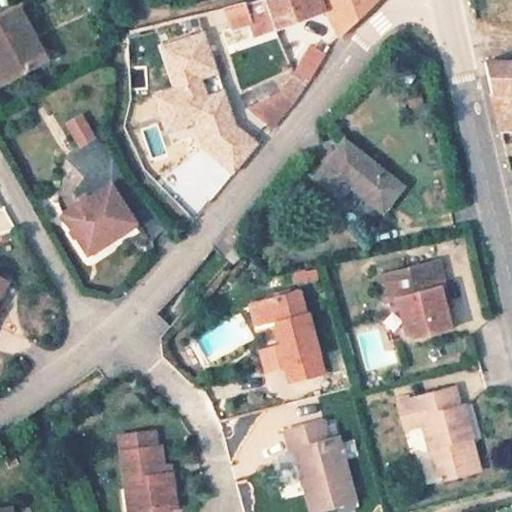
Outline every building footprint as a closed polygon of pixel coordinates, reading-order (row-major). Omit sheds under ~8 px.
[(256,0),(241,4),(253,38),(325,12),(337,36),(379,0),(256,0)] [(143,113),(145,57),(145,42),(161,37),(227,20),(229,30),(223,33),(227,47),(253,38),(241,4),(126,33),(127,36),(129,80),(131,80),(130,116),(149,171),(157,182),(169,197),(178,189),(158,163),(143,113)] [(0,18),(0,73),(5,82),(44,60),(17,10),(0,18)] [(163,53),(161,37),(145,42),(145,57),(163,53)] [(296,74),(314,44),(307,40),(289,71),(296,74)] [(325,50),(314,44),(296,74),(289,71),(273,78),(279,91),(248,108),(270,128),(305,84),(325,50)] [(511,95),(511,63),(485,64),(490,96),(511,95)] [(279,91),(273,78),(267,81),(242,96),(248,108),(279,91)] [(511,95),(490,96),(497,131),(511,129),(511,95)] [(59,122),(74,149),(93,138),(78,112),(59,122)] [(87,191),(119,175),(101,138),(69,154),(87,191)] [(347,184),(382,211),(400,186),(342,142),(315,178),(338,196),(347,184)] [(62,216),(87,253),(133,224),(109,185),(62,216)] [(237,246),(223,259),(231,266),(244,253),(237,246)] [(447,329),(442,310),(437,288),(444,286),(438,263),(377,278),(384,302),(397,299),(407,340),(447,329)] [(437,288),(442,310),(450,308),(444,286),(437,288)] [(297,294),(256,305),(262,327),(272,324),(278,347),(276,347),(280,366),(283,365),(287,382),(322,373),(306,316),(301,317),(297,305),(300,304),(297,294)] [(254,329),(262,327),(256,305),(249,307),(254,329)] [(276,347),(259,352),(264,371),(280,366),(276,347)] [(436,481),(467,473),(460,443),(471,440),(463,407),(458,408),(454,390),(415,400),(395,405),(401,431),(422,426),(436,481)] [(288,450),(294,448),(303,446),(309,471),(301,474),(310,511),(311,511),(353,501),(336,437),(327,439),(322,421),(283,432),(288,450)] [(130,511),(173,507),(169,473),(162,473),(161,467),(157,447),(153,448),(151,433),(117,437),(127,511),(130,511)] [(460,443),(467,473),(479,469),(471,440),(460,443)] [(294,448),(301,474),(309,471),(303,446),(294,448)]
